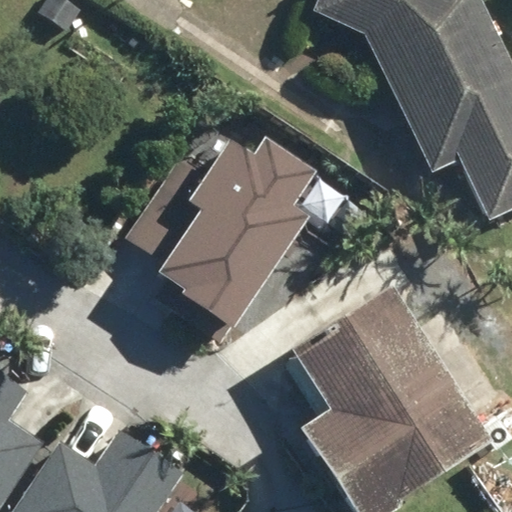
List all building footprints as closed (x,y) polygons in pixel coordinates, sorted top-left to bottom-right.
[(511,67),(481,0),(317,0),(312,11),(363,34),(427,173),(455,161),(483,223),(511,209),(511,67)] [(120,253),(233,328),(330,183),(266,141),(255,159),(229,142),(217,161),(193,144),(120,253)] [(283,354),(321,411),(287,433),(339,511),(385,511),(486,446),(382,289),(283,354)] [(0,506),(42,445),(4,420),(23,391),(0,376),(0,506)] [(96,467),(61,444),(15,511),(154,511),(179,475),(118,435),(96,467)]
